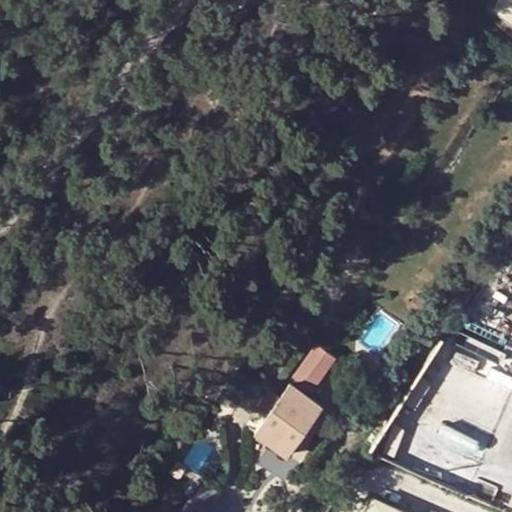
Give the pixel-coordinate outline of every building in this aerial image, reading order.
[(511,0),(502,0),(494,15),(511,26),(511,0)] [(217,89),(215,89),(212,91),(210,92),(209,95),(209,97),(209,100),(211,102),(213,104),(215,105),(218,105),(222,103),(224,102),(225,99),(226,97),(225,94),(224,92),(222,90),(220,89),(217,89)] [(292,283),(298,287),(304,276),(298,272),(292,283)] [(296,373),(319,387),(340,355),(318,340),(296,373)] [(253,431),(286,454),(320,404),(288,381),(276,398),(266,412),(253,431)] [(253,431),(266,412),(276,398),(268,392),(258,406),(262,409),(251,424),(247,421),(244,425),(253,431)] [(390,425),(405,432),(417,407),(401,401),(390,425)] [(324,429),(330,434),(336,438),(352,415),(339,406),(324,429)] [(187,416),(181,424),(188,429),(193,421),(187,416)] [(407,511),(370,496),(363,511),(407,511)]
